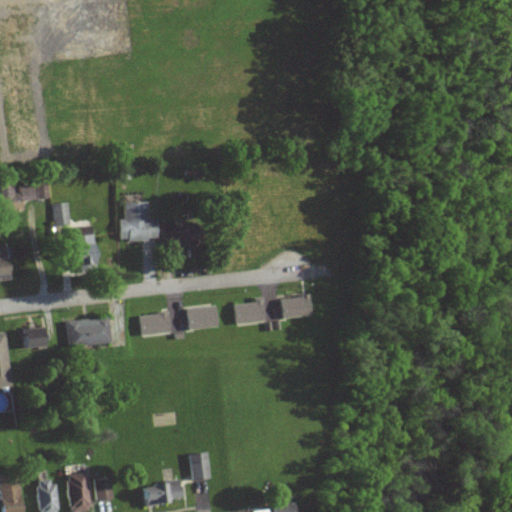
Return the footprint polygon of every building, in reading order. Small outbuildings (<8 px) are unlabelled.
[(34,179),(34,199),(45,198),(45,179),(34,179)] [(0,185),(0,212),(19,212),(19,202),(33,202),(33,186),(17,185),(17,193),(12,193),(12,185),(0,185)] [(66,202),(51,203),(52,226),(67,225),(66,202)] [(155,219),(146,219),(146,202),(122,202),(123,219),(117,220),(117,242),(155,241),(155,219)] [(164,226),(165,257),(193,256),(192,224),(164,226)] [(93,267),(92,235),(63,236),(64,268),(93,267)] [(277,299),(280,319),(309,315),(306,295),(277,299)] [(233,325),(263,321),(260,296),(252,297),(252,302),(230,305),(233,325)] [(186,330),(216,327),(213,306),(184,309),(186,330)] [(167,333),(167,313),(137,314),(137,334),(167,333)] [(62,321),(65,347),(108,343),(106,317),(62,321)] [(43,328),(20,328),(19,349),(42,349),(43,328)] [(0,387),(9,387),(3,333),(0,333),(0,387)] [(207,479),(206,453),(188,453),(189,480),(207,479)] [(78,511),(87,511),(85,473),(65,474),(66,511),(78,511)] [(111,500),(110,478),(93,479),(94,501),(111,500)] [(20,511),(19,479),(0,479),(0,488),(1,511),(20,511)] [(139,485),(142,506),(166,503),(165,499),(179,497),(177,480),(139,485)] [(36,511),(55,511),(54,481),(36,481),(36,511)] [(292,511),(292,502),(270,505),(270,511),(292,511)]
